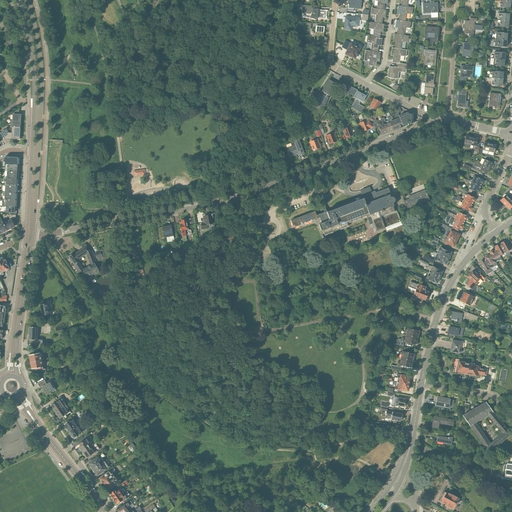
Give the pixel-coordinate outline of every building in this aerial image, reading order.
[(353,0),(348,0),(348,5),(349,5),(349,8),(361,9),(362,1),(353,0)] [(388,0),(372,0),(373,0),(378,1),(377,8),(385,10),(385,3),(388,4),(388,0)] [(480,0),(479,0),(464,0),(465,12),(475,12),(475,1),(480,0)] [(438,13),(437,3),(422,4),(423,12),(431,11),(431,13),(438,13)] [(399,20),(406,21),(407,13),(412,14),(413,7),(408,7),(401,6),(399,5),(398,13),(400,14),(399,20)] [(385,10),(377,8),(372,8),(371,14),(376,15),(375,23),(382,24),(383,18),(386,18),(387,10),(385,10)] [(326,19),(327,10),(314,10),(314,14),(313,14),(312,18),(317,20),(317,18),(326,19)] [(345,17),(344,30),(351,30),(351,26),(358,26),(359,18),(345,17)] [(468,38),(473,38),(474,31),(475,31),(477,31),(478,31),(478,29),(477,28),(476,28),(474,28),(475,22),(477,23),(477,19),(470,19),(470,22),(465,21),(463,34),(469,34),(468,38)] [(397,34),(404,35),(405,27),(410,28),(411,22),(406,21),(399,20),(397,20),(395,28),(398,28),(397,34)] [(382,24),(375,23),(370,22),(369,28),(374,29),(373,37),(380,38),(381,32),(384,32),(385,24),(382,24)] [(310,24),(300,23),(300,26),(306,32),(309,30),(310,24)] [(323,32),(324,27),(316,27),(315,43),(325,43),(325,37),(322,37),(323,32)] [(438,42),(439,28),(426,27),(425,37),(432,38),(432,42),(438,42)] [(395,48),(402,49),(403,42),(409,42),(410,36),(404,35),(397,34),(394,34),(393,42),(396,42),(395,48)] [(383,38),(380,38),(373,37),(368,36),(367,42),(372,43),(371,51),(378,52),(379,46),(382,46),(383,38)] [(477,44),(463,42),(461,56),(473,57),(474,48),(476,48),(477,44)] [(355,58),(360,48),(351,44),(346,54),(351,57),(351,58),(352,59),(354,58),(355,58)] [(399,63),(400,64),(400,63),(401,56),(406,57),(407,50),(402,49),(395,48),(392,48),(391,56),(393,56),(392,63),(399,63)] [(435,66),(437,51),(423,49),(423,54),(425,54),(424,63),(431,64),(431,66),(435,66)] [(381,53),(378,52),(371,51),(365,50),(364,61),(369,62),(368,66),(376,67),(377,61),(379,61),(381,53)] [(399,63),(398,67),(395,67),(389,66),(388,76),(389,77),(391,78),(397,79),(398,72),(403,72),(404,68),(407,69),(408,64),(400,63),(400,64),(399,63)] [(473,78),(474,67),(460,65),(459,77),(473,78)] [(426,75),(425,88),(421,87),(420,94),(432,95),(434,76),(426,75)] [(329,96),(337,84),(329,80),(322,91),(324,92),(322,95),(313,91),(309,99),(325,106),(329,98),(327,97),(328,95),(329,96)] [(351,107),(352,108),(361,113),(364,107),(359,104),(364,94),(347,85),(345,89),(358,96),(354,104),(353,104),(351,107)] [(468,108),(468,101),(466,101),(467,89),(458,88),(457,107),(465,108),(468,108)] [(500,109),(501,94),(490,93),(488,105),(496,106),(496,109),(500,109)] [(377,110),(381,102),(374,99),(370,107),(377,110)] [(388,116),(389,120),(393,131),(403,127),(399,116),(398,113),(396,107),(395,105),(395,104),(393,103),(390,104),(395,119),(393,120),(392,116),(390,115),(388,116)] [(361,113),(352,108),(349,109),(354,122),(358,121),(356,115),(357,115),(357,116),(361,114),(361,113)] [(399,116),(403,127),(413,123),(412,114),(408,113),(399,116)] [(11,123),(11,127),(20,127),(20,115),(13,115),(13,120),(12,120),(11,121),(11,123)] [(370,128),(374,126),(372,122),(374,120),(372,119),(364,115),(363,115),(366,121),(360,124),(363,132),(370,129),(370,128)] [(382,118),(382,120),(383,121),(387,133),(393,131),(389,120),(385,121),(384,118),(382,118)] [(372,122),(374,126),(375,129),(379,127),(382,135),(387,133),(383,121),(382,120),(379,121),(378,120),(376,121),(375,119),(374,120),(372,122)] [(20,127),(11,127),(11,129),(7,131),(6,129),(0,133),(0,134),(0,133),(0,139),(1,141),(6,138),(19,139),(20,127)] [(346,138),(353,135),(350,127),(343,130),(346,138)] [(330,144),(337,141),(334,133),(327,136),(330,144)] [(470,148),(470,145),(472,137),(466,136),(463,147),(467,147),(466,150),(469,151),(470,148)] [(304,154),(298,139),(294,141),(296,145),(287,149),(290,157),(299,154),(299,156),(304,154)] [(313,150),(320,148),(317,139),(310,142),(313,150)] [(488,152),(490,144),(484,142),(483,149),(479,148),(478,155),(481,156),(483,150),(488,152)] [(7,164),(17,165),(17,158),(6,157),(3,159),(3,162),(5,162),(4,166),(7,164)] [(484,160),(482,165),(489,168),(490,168),(491,166),(490,166),(492,163),(484,160)] [(489,168),(482,165),(479,164),(477,163),(475,166),(480,169),(480,171),(487,174),(488,171),(489,171),(489,169),(489,168)] [(475,176),(473,179),(469,178),(467,180),(472,182),(481,186),(482,183),(483,184),(484,181),(483,181),(484,180),(482,179),(483,177),(478,174),(476,177),(475,176)] [(472,182),(467,180),(465,179),(464,179),(463,182),(469,186),(468,188),(472,190),(478,193),(478,192),(479,192),(480,189),(479,189),(481,186),(472,182)] [(391,195),(388,188),(376,193),(375,191),(359,197),(360,200),(331,211),(330,210),(327,211),(324,212),(316,215),(315,211),(291,220),(293,227),(320,217),(322,223),(319,224),(321,230),(323,230),(324,233),(325,235),(348,226),(347,223),(366,216),(367,218),(370,217),(376,232),(386,228),(387,231),(386,231),(389,240),(406,234),(402,225),(401,225),(400,222),(401,222),(397,210),(395,211),(393,206),(394,206),(393,203),(394,203),(394,202),(395,201),(395,200),(395,198),(393,197),(392,197),(391,197),(390,195),(391,195)] [(407,208),(429,200),(425,190),(409,196),(410,199),(405,201),(407,208)] [(511,197),(511,194),(511,196),(508,193),(505,195),(505,194),(502,197),(503,198),(501,200),(501,199),(499,201),(501,203),(502,203),(505,205),(510,199),(511,197)] [(466,194),(463,201),(472,205),(474,202),(475,199),(475,198),(466,194)] [(472,205),(463,201),(460,207),(469,211),(470,210),(470,211),(472,208),(471,208),(472,205)] [(452,217),(464,223),(465,220),(466,220),(467,217),(467,216),(458,212),(456,215),(447,211),(446,214),(452,217)] [(4,224),(8,230),(15,227),(15,226),(16,225),(15,222),(14,222),(13,219),(15,218),(16,215),(10,214),(9,221),(4,224)] [(211,215),(210,214),(209,214),(208,215),(204,216),(205,218),(203,219),(204,223),(202,223),(203,229),(209,228),(209,225),(213,224),(212,219),(213,219),(212,215),(211,215)] [(458,231),(459,228),(461,229),(461,228),(462,229),(463,226),(464,223),(452,217),(449,223),(454,226),(453,229),(458,231)] [(188,230),(188,229),(186,219),(181,220),(182,223),(180,223),(183,236),(192,234),(191,230),(188,230)] [(446,236),(457,240),(459,235),(451,231),(452,228),(443,224),(441,227),(445,229),(444,231),(446,232),(445,235),(446,236)] [(173,236),(171,226),(169,226),(167,226),(162,227),(158,228),(160,238),(173,236)] [(457,240),(446,236),(444,240),(444,239),(443,241),(446,242),(445,243),(454,247),(457,240)] [(500,244),(504,252),(506,255),(508,257),(511,255),(509,253),(511,251),(511,243),(511,241),(507,243),(507,242),(505,241),(500,244)] [(504,252),(500,244),(496,246),(495,248),(496,250),(499,255),(504,252)] [(86,269),(91,275),(99,270),(95,264),(96,262),(91,251),(87,246),(83,249),(79,252),(75,254),(79,260),(80,259),(83,257),(86,254),(91,266),(86,269)] [(440,247),(437,253),(448,259),(451,253),(440,247)] [(496,250),(494,251),(492,250),(490,251),(490,253),(491,254),(494,260),(497,258),(498,261),(501,259),(499,255),(496,250)] [(106,260),(104,252),(95,255),(97,259),(97,258),(99,262),(106,260)] [(91,275),(86,269),(84,270),(79,263),(82,261),(80,259),(79,260),(75,254),(74,253),(68,257),(79,273),(81,272),(86,279),(91,275)] [(279,253),(273,255),(276,264),(282,262),(279,253)] [(448,259),(437,253),(434,260),(445,265),(448,259)] [(491,254),(488,256),(485,257),(486,259),(491,268),(497,265),(494,260),(491,254)] [(0,273),(9,269),(5,260),(3,261),(2,258),(0,258),(0,273)] [(486,259),(480,262),(485,270),(486,273),(487,273),(487,274),(492,271),(491,268),(486,259)] [(432,266),(429,272),(440,277),(442,271),(432,266)] [(440,277),(429,272),(426,278),(437,283),(440,277)] [(468,277),(469,278),(475,284),(480,278),(481,278),(484,280),(485,278),(480,273),(477,276),(472,272),(468,277)] [(477,285),(475,284),(469,278),(465,283),(466,285),(463,288),(469,291),(471,289),(472,290),(477,285)] [(426,287),(418,284),(418,285),(411,282),(409,287),(416,290),(413,296),(425,301),(429,292),(424,290),(426,287)] [(507,297),(511,291),(508,288),(503,293),(507,297)] [(463,293),(459,292),(456,299),(460,300),(459,301),(469,306),(474,297),(464,292),(463,293)] [(48,309),(47,304),(41,305),(42,312),(43,316),(51,314),(50,309),(48,309)] [(478,317),(463,311),(462,314),(452,312),(450,318),(457,320),(456,321),(461,322),(462,316),(465,317),(465,319),(469,319),(469,320),(477,320),(478,317)] [(30,327),(29,340),(37,340),(38,328),(30,327)] [(459,336),(460,332),(458,332),(459,329),(449,327),(447,334),(459,336)] [(407,331),(407,335),(418,338),(418,334),(420,334),(420,331),(406,328),(405,330),(407,331)] [(418,338),(407,335),(406,339),(402,338),(399,340),(399,339),(394,342),(396,345),(403,346),(404,343),(403,343),(403,341),(417,345),(418,342),(417,341),(418,338)] [(28,345),(30,345),(30,350),(39,350),(39,349),(41,349),(41,346),(42,346),(43,340),(38,340),(37,340),(29,340),(29,341),(28,341),(28,345)] [(402,354),(401,358),(412,361),(413,357),(414,357),(415,354),(400,351),(399,354),(402,354)] [(29,355),(30,362),(41,360),(40,353),(29,355)] [(412,361),(401,358),(400,362),(398,361),(397,364),(412,368),(413,365),(411,365),(412,361)] [(467,374),(469,369),(471,369),(471,365),(471,364),(460,362),(460,360),(454,359),(452,373),(457,374),(458,371),(463,372),(463,374),(467,374)] [(41,360),(30,362),(32,369),(36,368),(36,371),(43,370),(41,360)] [(469,369),(467,374),(478,376),(478,374),(486,375),(487,370),(479,369),(480,367),(471,365),(471,369),(469,369)] [(398,378),(397,382),(409,384),(410,383),(410,381),(409,381),(410,377),(405,376),(405,375),(397,374),(396,378),(398,378)] [(47,385),(45,381),(38,385),(40,389),(42,388),(43,391),(44,390),(47,396),(54,393),(50,384),(47,385)] [(397,382),(396,385),(395,385),(394,389),(402,391),(402,390),(407,391),(408,388),(409,387),(410,385),(409,385),(409,384),(397,382)] [(404,407),(405,399),(396,397),(395,400),(392,399),(391,406),(395,406),(395,405),(404,407)] [(449,408),(450,399),(437,397),(435,406),(449,408)] [(51,406),(56,413),(65,406),(64,403),(62,402),(61,403),(59,401),(57,402),(51,406)] [(499,420),(486,402),(462,415),(489,453),(511,434),(499,420)] [(65,406),(56,413),(60,419),(65,415),(65,414),(68,413),(67,411),(67,408),(65,406)] [(400,421),(402,414),(387,411),(387,409),(380,408),(380,410),(386,411),(386,416),(391,417),(391,420),(395,421),(395,420),(400,421)] [(453,425),(454,421),(434,417),(432,427),(438,428),(439,424),(440,422),(453,425)] [(64,426),(69,432),(77,426),(73,421),(71,422),(64,426)] [(77,427),(69,432),(74,439),(80,435),(79,434),(81,432),(77,427)] [(446,438),(438,436),(436,441),(447,444),(446,444),(451,445),(452,439),(446,438)] [(79,447),(82,452),(93,445),(90,441),(88,443),(86,440),(79,445),(80,446),(79,447)] [(93,445),(82,452),(86,458),(94,453),(94,454),(97,451),(93,445)] [(93,469),(101,463),(99,460),(101,459),(99,457),(89,464),(91,466),(90,467),(92,469),(93,469)] [(110,466),(106,460),(101,463),(93,469),(93,470),(93,471),(94,472),(95,473),(97,475),(110,466)] [(100,479),(103,484),(114,477),(112,473),(111,474),(110,472),(100,479)] [(114,477),(103,484),(108,490),(117,484),(118,483),(118,482),(117,481),(114,477)] [(169,489),(170,488),(168,485),(167,484),(161,488),(164,492),(169,489)] [(113,499),(122,493),(118,488),(110,493),(112,495),(111,495),(111,496),(111,497),(112,498),(113,499)] [(122,493),(113,499),(114,499),(113,501),(114,502),(115,502),(116,502),(118,504),(122,501),(123,501),(127,498),(127,497),(126,496),(124,493),(123,492),(122,493)] [(447,493),(442,502),(447,505),(446,506),(453,510),(459,500),(449,495),(450,494),(448,493),(448,494),(447,493)] [(117,511),(125,511),(131,508),(130,505),(132,504),(130,501),(117,510),(117,511)]
